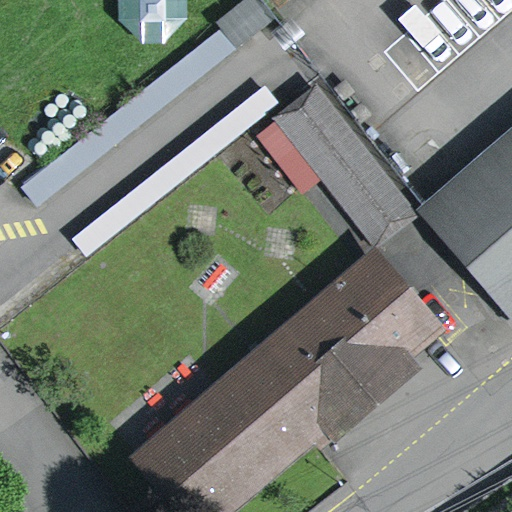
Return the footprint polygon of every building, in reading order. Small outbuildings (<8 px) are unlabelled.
[(235,48),(273,19),(257,0),(246,0),(216,23),(235,48)] [(23,187),(38,205),(234,50),(220,32),(23,187)] [(264,91),(38,270),(49,283),(275,104),(264,91)] [(279,130),(366,241),(409,208),(321,97),(279,130)] [(511,143),(428,216),(511,312),(511,143)] [(142,460),(185,511),(218,511),(432,329),(374,261),(142,460)]
